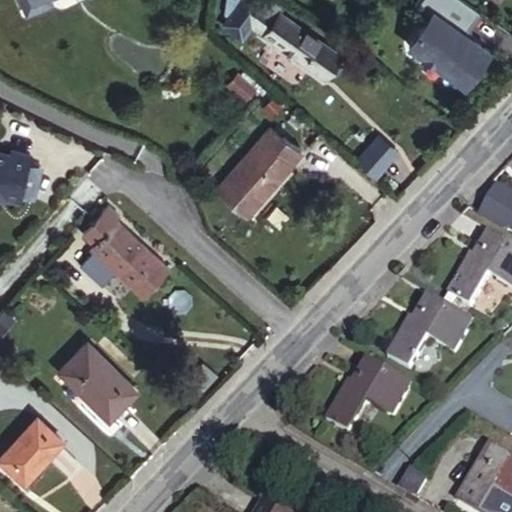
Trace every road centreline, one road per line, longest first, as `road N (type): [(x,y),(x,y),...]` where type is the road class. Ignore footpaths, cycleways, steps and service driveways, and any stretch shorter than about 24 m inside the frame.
road 1 (unclassified): [(225,409),(511,109)]
road 2 (residential): [(129,189),(153,160),(0,83)]
road 3 (residential): [(225,409),(399,511)]
road 4 (residential): [(129,511),(225,409)]
